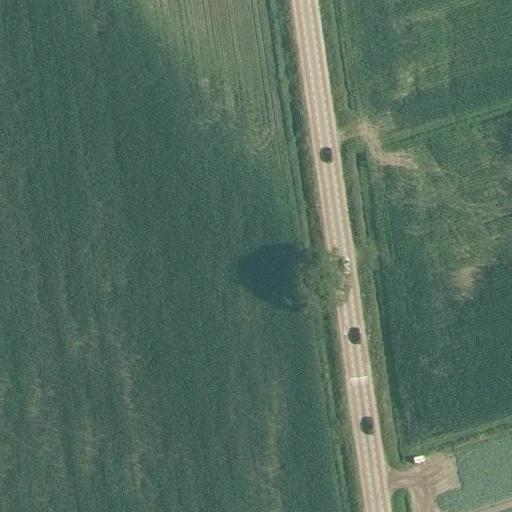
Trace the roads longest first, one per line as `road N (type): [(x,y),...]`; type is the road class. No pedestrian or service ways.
road 1 (tertiary): [(378,511),(304,0)]
road 2 (track): [(511,438),(374,485)]
